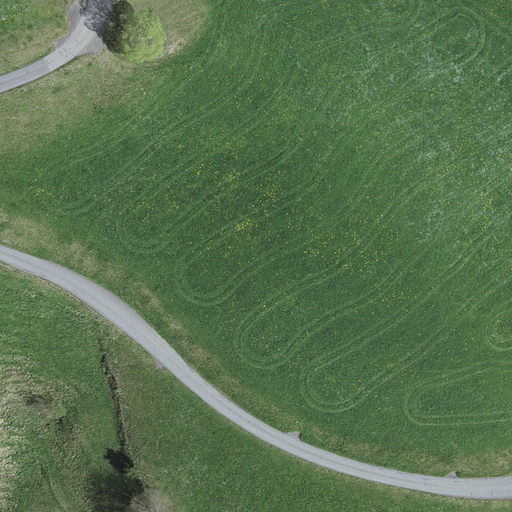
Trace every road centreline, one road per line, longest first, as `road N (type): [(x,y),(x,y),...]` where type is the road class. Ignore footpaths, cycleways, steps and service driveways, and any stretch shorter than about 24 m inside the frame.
road 1 (track): [(511,487),(405,480),(286,443),(209,394),(94,295),(0,252)]
road 2 (track): [(0,82),(84,36),(99,0)]
